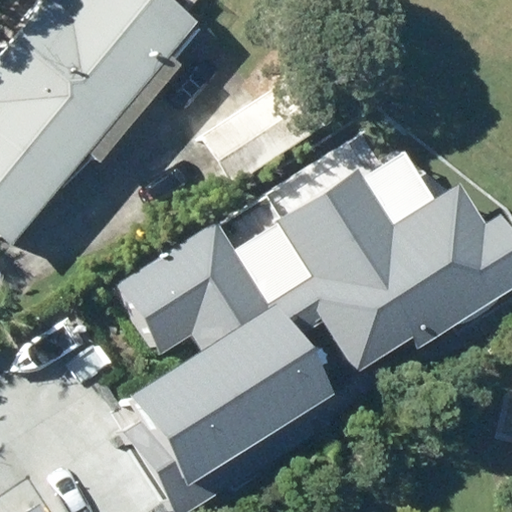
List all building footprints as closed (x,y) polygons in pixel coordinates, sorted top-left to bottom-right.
[(0,229),(169,25),(138,0),(14,0),(0,18),(0,229)] [(279,75),(188,135),(219,182),(310,122),(279,75)] [(354,391),(277,277),(228,204),(96,293),(145,366),(99,398),(113,419),(95,431),(149,511),(225,511),(370,415),(354,391)] [(511,373),(501,381),(511,398),(511,476),(506,480),(511,489),(511,373)] [(15,511),(72,511),(55,486),(15,511)]
